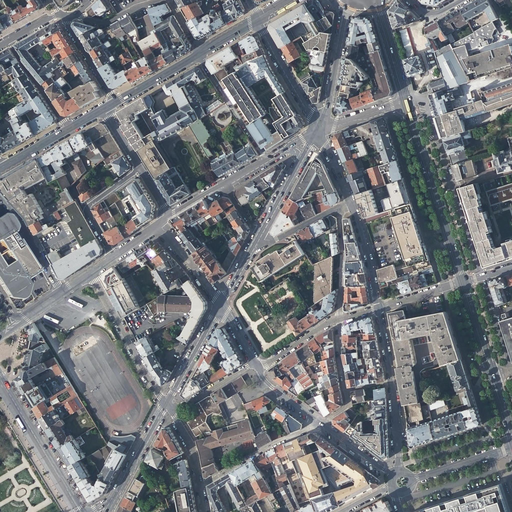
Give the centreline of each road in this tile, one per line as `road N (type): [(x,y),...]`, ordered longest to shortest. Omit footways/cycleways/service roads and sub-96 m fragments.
road 1 (secondary): [(463,280),(405,100)]
road 2 (residential): [(0,379),(83,511)]
road 3 (residential): [(91,273),(164,403)]
road 4 (residential): [(319,425),(198,486)]
road 5 (residential): [(346,0),(321,130)]
road 6 (residential): [(258,18),(321,130)]
road 7 (residential): [(196,54),(264,160)]
